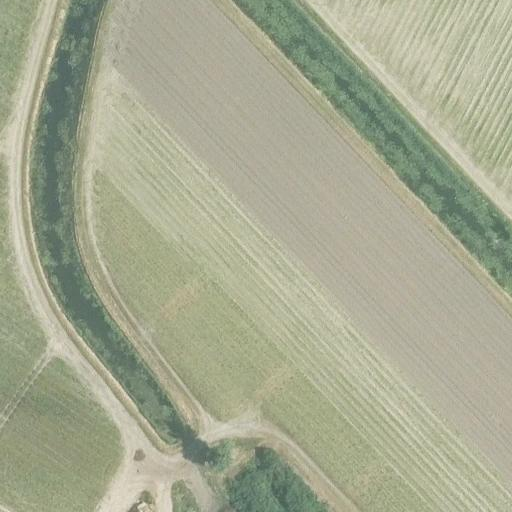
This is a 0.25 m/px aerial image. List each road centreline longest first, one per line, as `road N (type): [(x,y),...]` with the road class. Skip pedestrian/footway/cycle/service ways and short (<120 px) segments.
road 1 (track): [(100,276),(210,435),(160,474),(163,511)]
road 2 (track): [(322,0),(511,207)]
